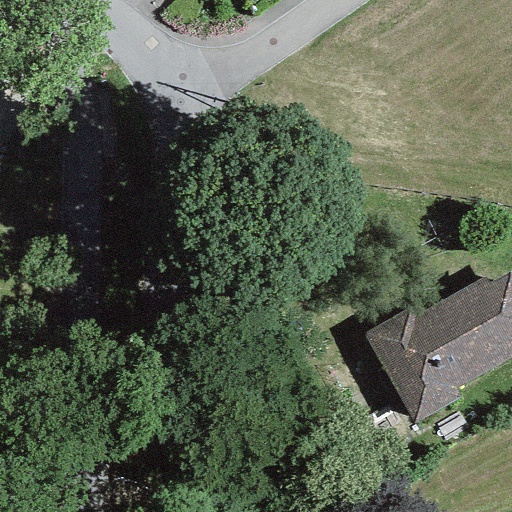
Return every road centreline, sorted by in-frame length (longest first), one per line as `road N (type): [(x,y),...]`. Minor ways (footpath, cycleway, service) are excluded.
road 1 (residential): [(89,12),(78,70),(84,249),(107,511)]
road 2 (residential): [(179,105),(179,168),(149,326),(176,426),(246,511)]
road 3 (residential): [(179,105),(335,0)]
road 4 (residential): [(89,12),(150,60),(179,105)]
